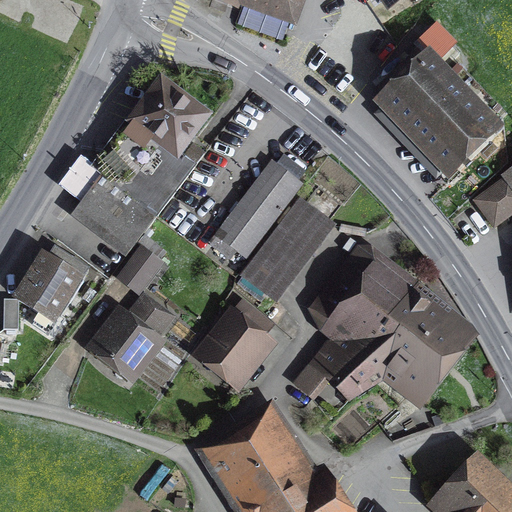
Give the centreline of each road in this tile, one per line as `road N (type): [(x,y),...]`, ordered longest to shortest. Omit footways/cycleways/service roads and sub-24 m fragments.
road 1 (tertiary): [(511,364),(422,224),(337,135),(225,52),(124,2)]
road 2 (tertiary): [(0,245),(93,78),(124,2)]
